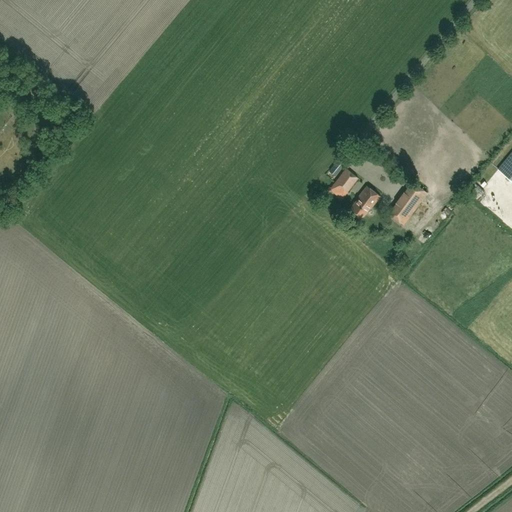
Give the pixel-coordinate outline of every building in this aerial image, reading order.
[(511,152),(498,169),(511,180),(511,152)] [(347,161),(344,159),(341,157),(330,171),(332,173),(335,176),(347,161)] [(358,178),(346,168),(335,183),(347,192),(358,178)] [(419,203),(427,193),(413,182),(405,192),(419,203)] [(370,209),(380,196),(367,185),(358,197),(359,198),(350,210),(361,219),(369,208),(370,209)] [(411,214),(397,203),(389,214),(403,224),(411,214)]
